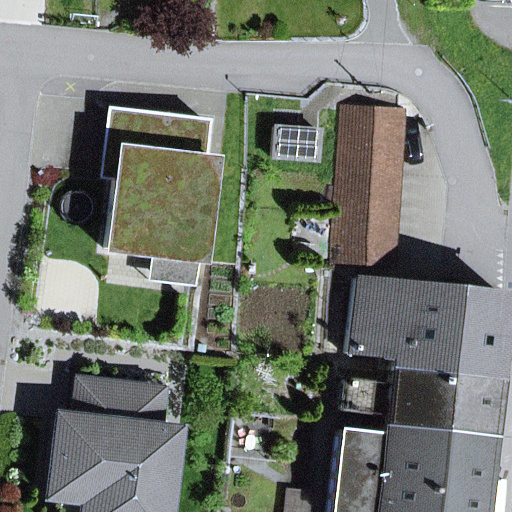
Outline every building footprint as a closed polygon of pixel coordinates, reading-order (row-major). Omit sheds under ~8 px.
[(388,264),(398,114),(341,110),(334,226),(294,223),(292,257),(388,264)] [(193,261),(205,161),(199,161),(204,121),(120,111),(103,250),(150,255),(191,261),(193,261)] [(273,127),(270,158),(315,161),(317,131),(273,127)] [(188,285),(191,261),(150,255),(147,280),(188,285)] [(387,372),(488,383),(498,295),(351,279),(343,355),(388,360),(387,372)] [(381,426),(482,437),(488,383),(387,372),(386,386),(342,381),(338,412),(382,417),(381,426)] [(71,422),(150,432),(155,392),(75,383),(71,422)] [(155,511),(165,434),(150,432),(71,422),(55,420),(46,495),(96,501),(94,511),(155,511)] [(330,477),(475,494),(482,437),(381,426),(380,435),(335,430),(330,477)] [(473,511),(475,494),(330,477),(325,511),(473,511)] [(58,511),(94,511),(96,501),(46,495),(58,511)]
